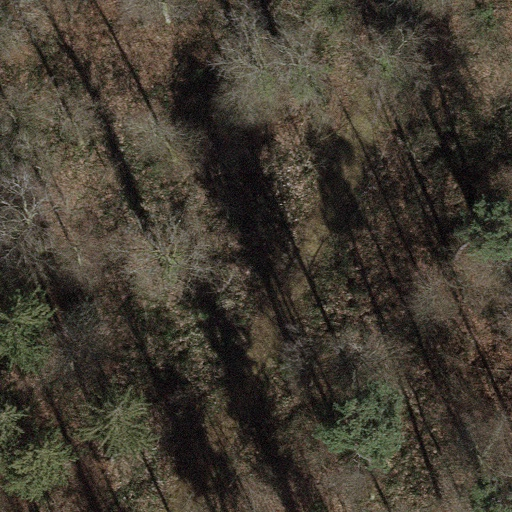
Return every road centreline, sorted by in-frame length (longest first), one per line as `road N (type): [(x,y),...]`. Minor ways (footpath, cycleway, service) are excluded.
road 1 (track): [(437,0),(372,113),(11,511)]
road 2 (track): [(403,0),(372,113),(294,276)]
road 3 (track): [(182,511),(294,276)]
